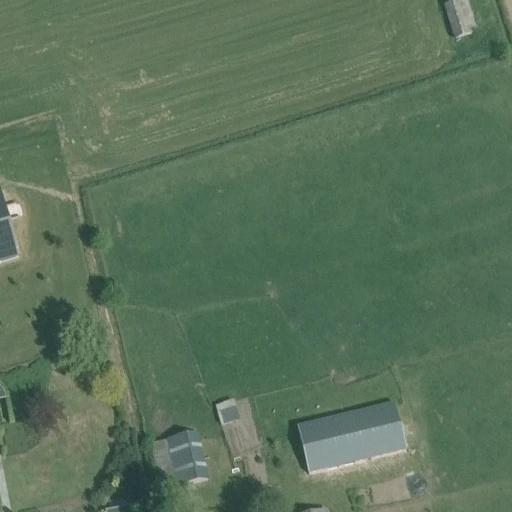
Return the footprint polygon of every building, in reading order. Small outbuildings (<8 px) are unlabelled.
[(470,0),(465,0),(445,5),(453,41),(479,35),(470,0)] [(0,261),(19,255),(0,189),(0,261)] [(219,406),(221,423),(239,421),(237,404),(219,406)] [(395,406),(297,429),(309,476),(406,452),(395,406)] [(178,488),(208,481),(197,435),(167,442),(178,488)]
